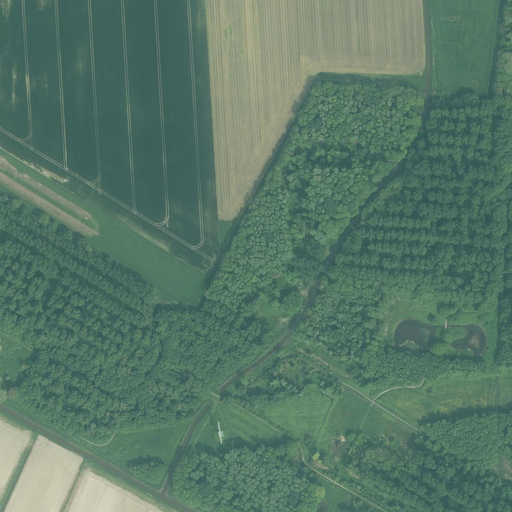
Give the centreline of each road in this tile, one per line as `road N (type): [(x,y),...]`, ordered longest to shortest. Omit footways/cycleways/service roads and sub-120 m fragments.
road 1 (unknown): [(209,511),(172,492),(193,438),(217,402),(290,336),(350,229),(407,163),(431,93),(493,101),(511,89)]
road 2 (track): [(389,160),(390,149),(359,109),(319,134),(307,128),(306,151),(259,207),(273,263),(259,286),(238,293),(228,308),(237,324)]
